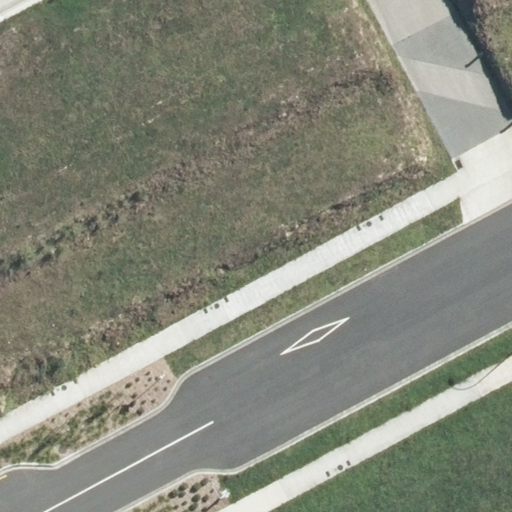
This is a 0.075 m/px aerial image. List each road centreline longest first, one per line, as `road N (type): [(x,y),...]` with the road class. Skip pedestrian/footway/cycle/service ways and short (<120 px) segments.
road 1 (residential): [(511,273),(50,511)]
road 2 (residential): [(408,0),(511,187)]
